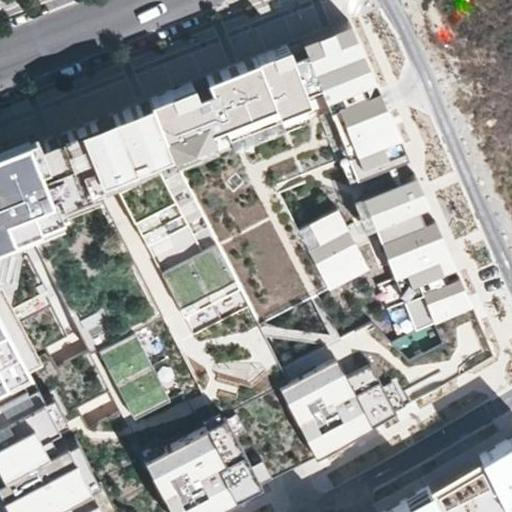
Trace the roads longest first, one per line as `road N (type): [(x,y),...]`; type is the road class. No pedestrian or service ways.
road 1 (residential): [(383,0),(511,295)]
road 2 (residential): [(511,404),(289,511)]
road 3 (tertiary): [(0,56),(148,0)]
